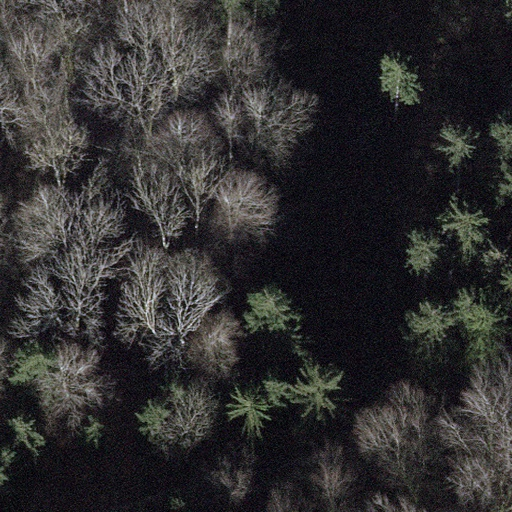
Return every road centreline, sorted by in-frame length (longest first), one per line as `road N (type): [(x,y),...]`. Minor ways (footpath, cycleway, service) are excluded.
road 1 (track): [(0,441),(434,386),(511,401)]
road 2 (track): [(511,426),(103,511)]
